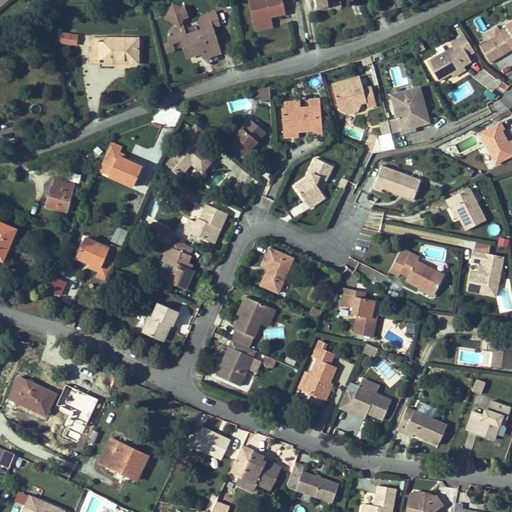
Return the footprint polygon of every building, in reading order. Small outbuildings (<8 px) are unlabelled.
[(285,13),(282,0),(248,0),(252,20),(270,16),(285,13)] [(220,53),(212,27),(202,30),(186,35),(181,21),(183,18),(188,16),(185,6),(180,8),(173,4),(166,18),(175,23),(176,26),(172,28),(170,30),(168,34),(168,39),(169,43),(170,43),(173,42),(181,40),(187,57),(197,54),(195,49),(200,47),(202,53),(203,58),(210,56),(220,53)] [(220,25),(215,11),(201,16),(199,21),(202,30),(212,27),(220,25)] [(272,27),(270,16),(252,20),(255,30),(272,27)] [(511,50),(507,42),(511,38),(511,22),(499,30),(501,33),(479,45),(490,63),(511,50)] [(474,51),(460,28),(457,30),(462,38),(451,44),(452,47),(454,49),(461,45),(467,55),(474,51)] [(75,44),(76,35),(63,33),(62,42),(75,44)] [(138,61),(138,38),(91,38),(90,58),(99,58),(99,60),(125,60),(125,62),(138,63),(138,61)] [(175,49),(173,42),(170,43),(169,43),(164,45),(166,52),(175,49)] [(471,61),(467,55),(461,45),(454,49),(452,47),(427,62),(438,81),(450,73),(463,66),(471,61)] [(372,62),(371,56),(362,59),(364,65),(372,62)] [(452,77),(465,69),(463,66),(450,73),(452,77)] [(376,105),(371,87),(363,89),(359,76),(331,84),(338,108),(346,113),(349,107),(357,111),(361,103),(360,101),(365,99),(366,102),(367,108),(376,105)] [(509,86),(502,81),(498,87),(505,91),(509,86)] [(465,83),(450,93),(456,102),(471,92),(465,83)] [(271,99),(270,86),(254,91),(256,96),(261,94),(262,100),(271,99)] [(424,123),(417,98),(422,97),(419,88),(401,93),(400,89),(392,91),(393,95),(391,95),(397,118),(388,120),(391,132),(401,130),(402,133),(410,131),(409,128),(414,126),(424,123)] [(487,90),(483,98),(491,102),(495,94),(487,90)] [(429,122),(422,97),(417,98),(424,123),(429,122)] [(322,133),(320,99),(308,100),(309,107),(300,108),(284,109),(281,109),(283,132),(298,131),(313,130),(313,134),(322,133)] [(494,121),(511,112),(508,109),(492,117),(494,121)] [(257,141),(265,132),(250,118),(229,142),(248,159),(254,152),(250,149),(257,141)] [(391,132),(388,120),(380,122),(383,134),(391,132)] [(511,150),(508,142),(502,131),(504,129),(501,122),(480,133),(495,164),(511,155),(511,150)] [(213,159),(199,146),(208,135),(196,124),(186,136),(189,139),(167,164),(181,175),(189,166),(187,164),(189,161),(191,163),(202,172),(213,159)] [(222,138),(214,131),(209,136),(218,143),(222,138)] [(219,144),(218,143),(209,136),(207,138),(217,147),(219,144)] [(229,144),(222,138),(218,143),(219,144),(224,149),(229,144)] [(254,152),(261,144),(257,141),(250,149),(254,152)] [(119,153),(122,147),(111,143),(107,152),(126,160),(127,157),(119,153)] [(102,151),(97,146),(94,150),(99,155),(102,151)] [(142,167),(126,160),(107,152),(98,171),(133,186),(142,167)] [(326,180),(333,166),(315,158),(309,172),(311,173),(308,180),(306,179),(295,186),(306,202),(314,196),(318,202),(325,197),(316,184),(319,177),(326,180)] [(421,180),(381,165),(372,189),(381,192),(382,188),(399,194),(399,192),(403,193),(402,196),(413,200),(421,180)] [(469,177),(473,170),(468,167),(464,174),(469,177)] [(344,189),(348,180),(343,178),(339,187),(344,189)] [(66,211),(73,183),(55,179),(53,186),(52,186),(46,206),(66,211)] [(485,220),(469,188),(468,188),(464,190),(446,199),(450,207),(453,205),(457,212),(458,212),(460,215),(458,215),(459,216),(466,230),(485,220)] [(318,202),(314,196),(306,202),(310,207),(318,202)] [(227,214),(207,204),(200,219),(198,218),(196,222),(189,219),(182,233),(190,236),(191,233),(201,238),(210,241),(216,227),(221,229),(227,214)] [(457,212),(453,205),(450,207),(456,218),(459,216),(458,215),(460,215),(458,212),(457,212)] [(69,235),(74,223),(67,220),(62,232),(69,235)] [(0,259),(2,260),(15,229),(0,222),(0,259)] [(157,232),(160,226),(153,223),(151,229),(156,231),(157,232)] [(174,232),(160,226),(157,232),(161,233),(161,234),(172,238),(174,232)] [(214,243),(221,229),(216,227),(210,241),(214,243)] [(171,244),(174,239),(172,238),(161,234),(159,239),(171,244)] [(108,251),(109,248),(84,238),(76,257),(86,261),(87,260),(91,262),(90,263),(89,267),(98,271),(96,275),(107,280),(118,255),(108,251)] [(188,262),(191,255),(189,255),(193,247),(174,239),(171,244),(170,246),(169,246),(162,261),(166,262),(174,266),(171,273),(167,281),(186,290),(194,270),(191,268),(186,266),(188,262)] [(488,254),(490,245),(476,242),(474,251),(488,254)] [(118,255),(121,249),(110,245),(109,248),(108,251),(118,255)] [(293,258),(269,248),(262,265),(268,268),(270,269),(268,273),(266,272),(260,285),(278,293),(293,258)] [(444,275),(417,261),(419,257),(401,248),(389,271),(399,276),(400,273),(408,277),(407,280),(420,287),(434,294),(444,275)] [(497,267),(502,265),(503,257),(488,254),(474,251),(472,261),(482,263),(482,266),(480,273),(477,273),(471,271),(467,290),(495,296),(498,286),(494,282),(497,267)] [(171,273),(174,266),(166,262),(163,269),(171,273)] [(498,286),(502,265),(497,267),(494,282),(498,286)] [(55,294),(59,285),(50,282),(46,291),(55,294)] [(372,314),(375,300),(364,298),(355,296),(357,290),(343,287),(340,305),(352,307),(351,314),(357,315),(353,333),(372,337),(376,318),(371,317),(372,314)] [(434,294),(420,287),(419,289),(432,296),(434,294)] [(261,323),(267,308),(267,307),(245,297),(242,304),(245,306),(240,315),(235,329),(236,329),(254,337),(261,323)] [(150,309),(153,302),(144,299),(141,306),(150,309)] [(172,326),(178,312),(158,303),(151,316),(149,316),(142,332),(161,340),(168,324),(170,325),(172,326)] [(464,314),(466,305),(458,304),(457,313),(464,314)] [(319,318),(322,311),(314,307),(310,315),(319,318)] [(268,326),(274,311),(267,308),(261,323),(268,326)] [(502,329),(503,322),(495,321),(494,328),(502,329)] [(414,333),(415,324),(407,323),(406,332),(414,333)] [(163,341),(170,325),(168,324),(161,340),(163,341)] [(480,338),(482,326),(475,326),(474,337),(480,338)] [(511,338),(506,338),(507,330),(502,329),(494,328),(493,328),(492,337),(495,337),(493,351),(491,366),(511,368),(511,338)] [(254,337),(236,329),(232,338),(250,346),(254,337)] [(240,386),(256,350),(231,340),(228,347),(231,348),(227,358),(224,356),(216,375),(240,386)] [(374,356),(378,348),(367,343),(363,351),(374,356)] [(330,382),(337,367),(329,364),(333,355),(321,349),(316,347),(312,357),(317,359),(310,374),(303,389),(303,390),(312,394),(323,398),(330,382)] [(276,360),(267,356),(264,364),(272,368),(276,360)] [(296,360),(287,356),(285,360),(294,364),(296,360)] [(66,370),(60,385),(74,391),(81,377),(66,370)] [(303,389),(310,374),(306,372),(299,387),(303,389)] [(19,377),(9,398),(46,415),(56,394),(19,377)] [(391,401),(375,394),(378,386),(363,379),(360,385),(359,384),(358,386),(350,383),(339,407),(349,411),(351,406),(367,413),(382,420),(391,401)] [(480,394),(485,382),(477,379),(472,391),(480,394)] [(326,400),(333,383),(330,382),(323,398),(326,400)] [(320,405),(323,398),(312,394),(309,400),(320,405)] [(506,420),(510,407),(490,400),(487,410),(485,409),(482,415),(473,411),(466,429),(477,433),(478,429),(486,432),(485,436),(494,439),(500,424),(501,419),(506,420)] [(367,413),(351,406),(349,411),(365,418),(367,413)] [(447,424),(407,407),(402,419),(409,422),(404,433),(412,437),(413,433),(420,437),(421,435),(423,436),(423,438),(438,444),(447,424)] [(82,429),(89,416),(83,414),(77,426),(82,429)] [(404,433),(409,422),(402,419),(397,430),(404,433)] [(202,427),(200,430),(193,427),(184,445),(192,449),(193,446),(221,459),(230,440),(202,427)] [(88,441),(93,444),(98,432),(93,430),(88,441)] [(138,476),(148,456),(111,438),(99,460),(108,464),(109,462),(138,476)] [(281,467),(272,463),(271,465),(262,461),(263,459),(264,457),(253,452),(253,451),(242,446),(230,471),(241,476),(237,484),(253,491),(257,483),(271,490),(281,467)] [(0,462),(0,464),(9,468),(11,463),(15,454),(5,450),(0,462)] [(19,467),(23,458),(15,454),(11,463),(19,467)] [(136,480),(138,476),(109,462),(108,464),(107,465),(136,480)] [(339,484),(303,472),(305,466),(295,462),(286,486),(332,502),(339,484)] [(391,511),(396,488),(378,485),(374,505),(364,503),(362,511),(391,511)] [(411,511),(438,511),(436,509),(443,505),(436,496),(430,500),(426,495),(426,493),(414,491),(410,494),(408,503),(412,509),(411,511)] [(29,495),(22,511),(63,511),(64,511),(29,495)] [(220,511),(223,504),(216,501),(210,511),(220,511)]
